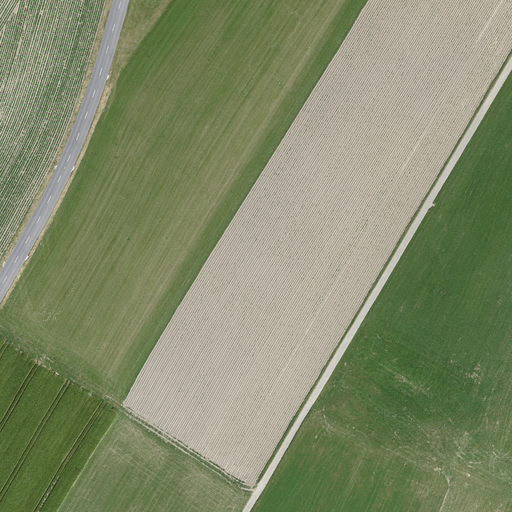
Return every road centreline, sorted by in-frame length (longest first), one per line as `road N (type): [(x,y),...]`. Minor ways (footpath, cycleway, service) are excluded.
road 1 (track): [(511,61),(244,511)]
road 2 (tertiary): [(0,285),(81,133),(118,0)]
